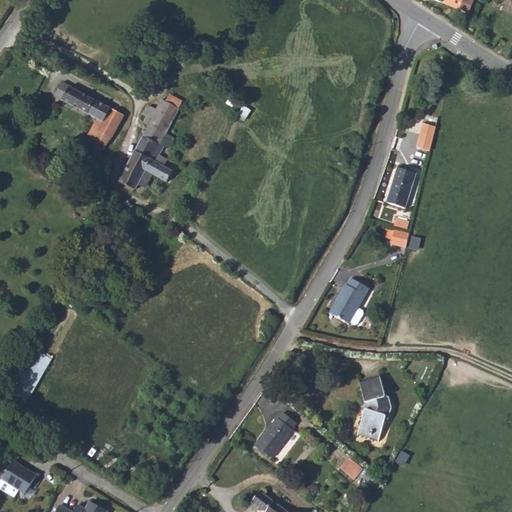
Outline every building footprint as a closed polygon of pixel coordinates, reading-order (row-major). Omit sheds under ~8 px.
[(434,0),(468,14),(473,0),(434,0)] [(54,96),(95,118),(102,123),(106,116),(110,109),(61,83),(54,96)] [(117,181),(134,190),(137,185),(145,171),(151,174),(166,182),(172,171),(164,166),(167,160),(159,156),(163,146),(160,144),(178,109),(158,99),(153,109),(145,105),(140,114),(144,117),(141,122),(147,125),(117,181)] [(237,116),(244,120),(252,106),(245,102),(237,116)] [(92,127),(111,137),(118,123),(106,116),(102,123),(95,118),(92,127)] [(417,147),(430,150),(433,135),(436,125),(424,122),(421,133),(417,147)] [(105,144),(111,137),(92,127),(88,135),(92,138),(85,155),(97,162),(100,155),(105,144)] [(396,169),(386,202),(404,209),(415,174),(396,169)] [(145,171),(137,185),(143,188),(151,174),(145,171)] [(399,220),(396,227),(404,230),(406,223),(399,220)] [(394,229),(386,226),(383,236),(392,239),(394,229)] [(391,243),(405,247),(408,234),(394,229),(392,239),(391,243)] [(346,285),(331,314),(349,324),(350,323),(358,308),(369,289),(351,279),(347,286),(346,285)] [(358,308),(350,323),(355,325),(357,325),(364,314),(363,311),(358,308)] [(9,393),(30,402),(51,356),(29,346),(9,393)] [(364,409),(357,434),(378,440),(385,419),(387,418),(390,408),(387,398),(385,397),(379,378),(359,383),(365,403),(364,409)] [(276,418),(255,446),(271,458),(292,430),(291,429),(296,422),(282,413),(277,419),(276,418)] [(353,479),(363,469),(348,456),(339,467),(353,479)] [(11,463),(0,481),(0,488),(14,497),(18,490),(25,494),(37,475),(26,469),(24,471),(11,463)] [(285,511),(259,492),(251,502),(264,511),(285,511)] [(59,504),(55,511),(107,511),(108,511),(90,501),(86,509),(78,504),(73,511),(59,504)]
